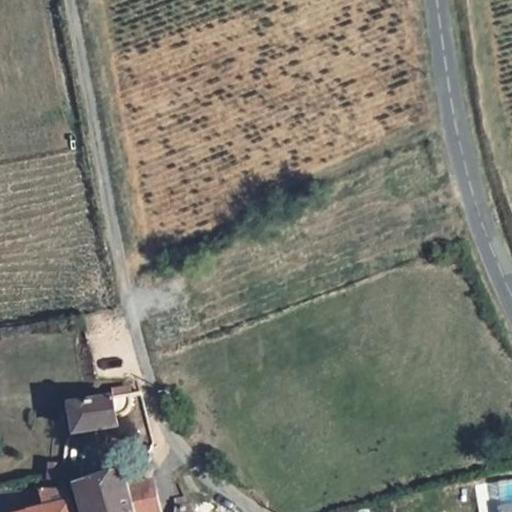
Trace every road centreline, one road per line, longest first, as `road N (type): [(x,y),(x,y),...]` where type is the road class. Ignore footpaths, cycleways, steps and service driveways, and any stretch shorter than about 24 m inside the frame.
road 1 (unclassified): [(256,511),(211,481),(177,445),(158,409),(133,331),(70,0)]
road 2 (tertiary): [(436,0),(450,107),(479,218),(511,292)]
